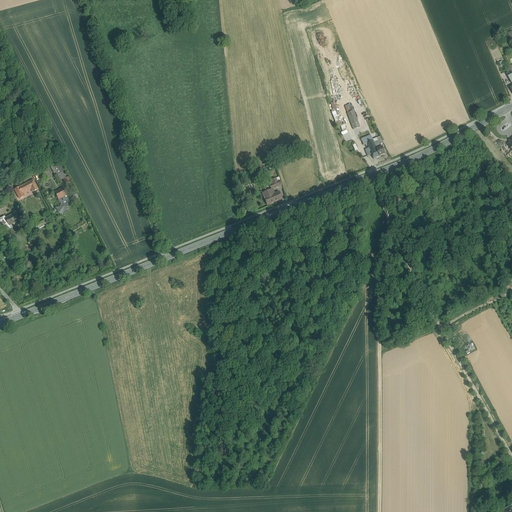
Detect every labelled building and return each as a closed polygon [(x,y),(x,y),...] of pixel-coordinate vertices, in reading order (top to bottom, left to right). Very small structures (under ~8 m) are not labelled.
[(340,121),(336,109),(333,110),(331,111),(335,123),(340,121)] [(347,114),(351,125),(358,123),(354,111),(350,112),(347,114)] [(370,136),(361,140),(363,145),(367,144),(373,141),(372,140),(370,136)] [(379,141),(374,144),(373,141),(367,144),(369,148),(372,155),(373,159),(385,155),(381,145),(379,141)] [(30,167),(22,151),(15,155),(23,170),(30,167)] [(64,171),(59,163),(55,165),(60,173),(57,175),(60,181),(63,179),(65,178),(62,172),(64,171)] [(60,173),(55,165),(55,164),(50,167),(55,176),(57,175),(60,173)] [(72,184),(68,177),(65,178),(63,179),(67,187),(66,187),(68,192),(70,190),(72,194),(75,192),(71,185),(72,184)] [(276,179),(271,181),(274,189),(282,185),(280,181),(277,182),(276,179)] [(33,180),(19,187),(14,190),(19,199),(24,197),(22,193),(31,189),(33,192),(38,190),(33,180)] [(63,188),(54,193),(56,197),(57,199),(58,199),(60,204),(64,202),(62,198),(67,195),(63,188)] [(272,191),(263,195),(264,199),(264,200),(264,199),(267,205),(282,199),(279,192),(274,194),(272,191)] [(64,202),(60,204),(61,205),(60,205),(60,208),(56,208),(58,213),(64,215),(64,212),(67,211),(66,210),(67,207),(68,207),(66,204),(67,204),(70,202),(67,195),(62,198),(64,202)] [(4,217),(0,219),(0,225),(3,224),(6,230),(10,228),(9,226),(19,221),(15,213),(5,218),(4,217)]
